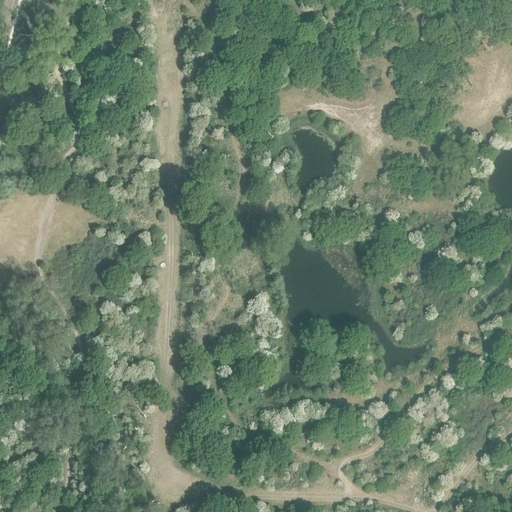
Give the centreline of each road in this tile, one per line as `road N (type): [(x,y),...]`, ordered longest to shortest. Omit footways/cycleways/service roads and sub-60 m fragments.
road 1 (track): [(165,40),(168,456),(188,477),(224,493),(352,498),(431,511),(483,450),(511,432)]
road 2 (track): [(185,0),(203,23),(240,162),(220,255),(222,294),(199,330),(207,386),(220,411),(328,469),(374,450),(427,386),(511,337)]
